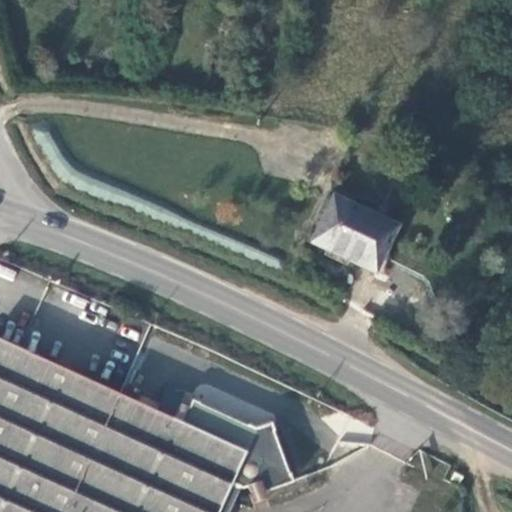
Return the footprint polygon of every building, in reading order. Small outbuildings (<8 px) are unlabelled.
[(311,242),(377,273),(397,230),(331,199),(311,242)] [(46,347),(57,325),(44,320),(33,340),(46,347)] [(219,511),(234,480),(246,485),(254,482),(259,491),(273,486),(298,475),(273,422),(258,428),(194,401),(192,406),(189,411),(180,408),(175,418),(0,337),(0,511),(219,511)] [(234,480),(219,511),(233,511),(246,485),(234,480)] [(276,495),(273,486),(259,491),(262,501),(276,495)]
